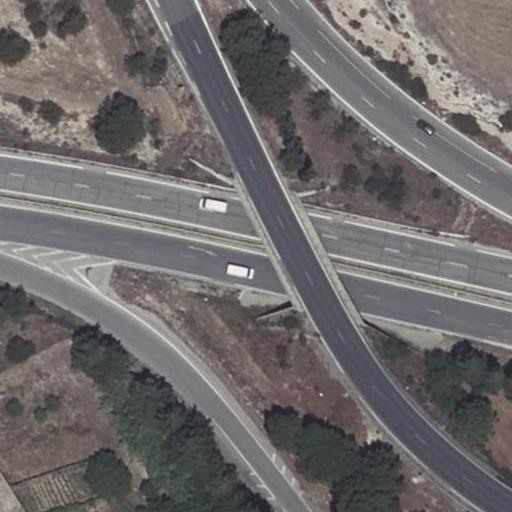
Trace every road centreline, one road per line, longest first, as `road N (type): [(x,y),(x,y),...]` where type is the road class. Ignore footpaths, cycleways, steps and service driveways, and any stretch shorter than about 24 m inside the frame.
road 1 (trunk): [(173,0),(251,166),(370,382),(434,455),(511,511)]
road 2 (primary): [(0,220),(207,257),(511,327)]
road 3 (primary): [(511,275),(0,173)]
road 4 (primary): [(0,262),(149,339),(231,424),(297,511)]
road 5 (trunk): [(511,196),(408,134),(273,0)]
